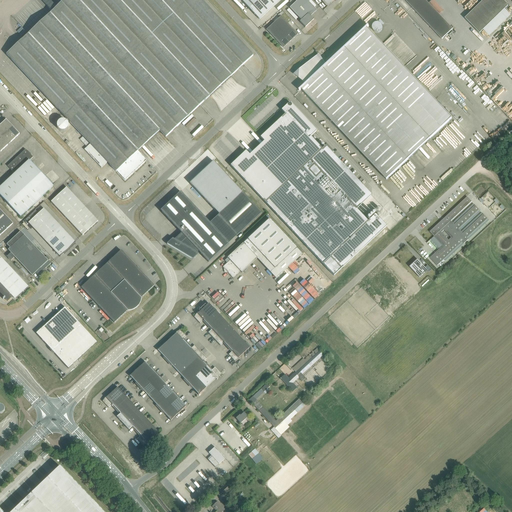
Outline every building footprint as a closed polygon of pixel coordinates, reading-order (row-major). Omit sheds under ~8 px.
[(64,0),(6,54),(60,112),(180,0),(64,0)] [(166,137),(180,123),(253,55),(201,0),(180,0),(60,112),(90,144),(84,150),(101,168),(107,162),(116,172),(117,171),(125,180),(146,160),(138,151),(159,131),(166,137)] [(280,0),(241,0),(259,20),(280,0)] [(300,21),(299,21),(305,27),(314,19),(312,18),(310,16),(317,11),(306,0),(297,0),(289,8),(301,20),(300,21)] [(453,29),(425,0),(404,0),(442,40),(453,29)] [(502,0),(484,0),(465,19),(480,34),(508,6),(502,0)] [(289,8),(287,11),(296,20),(298,18),(289,8)] [(266,30),(283,48),(298,34),(281,16),(266,30)] [(375,21),(370,27),(377,33),(382,27),(375,21)] [(304,67),(303,67),(304,68),(298,74),(307,83),(299,91),(300,91),(301,89),(386,180),(452,118),(367,28),(369,26),(368,26),(325,66),(317,56),(305,68),(304,67)] [(458,77),(463,72),(451,61),(446,66),(458,77)] [(280,112),(282,110),(285,114),(260,137),(264,141),(249,155),(245,151),(230,165),(334,276),(386,226),(375,214),(368,221),(356,209),(371,195),(325,146),(322,149),(310,137),(317,131),(290,103),(291,104),(290,104),(290,103),(289,104),(288,104),(289,103),(281,110),(279,112),(280,112)] [(6,119),(1,124),(7,132),(13,127),(6,119)] [(13,127),(7,132),(14,139),(19,134),(13,127)] [(2,136),(9,144),(14,139),(7,132),(2,136)] [(2,136),(0,138),(0,144),(4,148),(9,144),(2,136)] [(25,149),(7,166),(14,174),(0,187),(0,195),(20,217),(53,186),(29,161),(33,157),(25,149)] [(66,187),(51,202),(82,235),(98,221),(66,187)] [(180,192),(160,210),(160,211),(161,211),(181,233),(174,239),(172,238),(167,244),(168,245),(188,256),(193,259),(199,254),(197,253),(199,251),(208,262),(229,243),(228,243),(209,223),(192,204),(195,200),(186,190),(182,193),(181,192),(180,192)] [(242,193),(218,216),(237,236),(261,213),(242,193)] [(488,202),(488,201),(483,196),(480,200),(489,208),(492,205),(488,202)] [(457,207),(444,219),(431,231),(435,235),(434,237),(443,246),(430,258),(437,266),(462,242),(464,244),(468,240),(467,238),(488,219),(483,214),(463,233),(459,229),(479,210),(475,205),(454,225),(451,221),(472,202),(471,202),(467,197),(457,207)] [(0,235),(13,223),(0,209),(0,235)] [(44,209),(28,223),(60,256),(75,242),(44,209)] [(227,263),(223,267),(233,278),(237,275),(240,271),(242,273),(257,258),(261,254),(262,255),(274,268),(275,269),(275,268),(297,248),(269,219),(243,243),(228,258),(225,261),(227,263)] [(20,231),(6,244),(10,248),(8,250),(11,253),(15,257),(30,274),(32,276),(36,272),(37,273),(37,274),(39,275),(43,271),(45,269),(51,263),(48,261),(50,259),(47,256),(45,258),(38,250),(30,242),(34,238),(24,228),(20,231)] [(141,298),(154,286),(121,250),(81,288),(114,323),(128,310),(128,311),(129,311),(130,311),(131,310),(132,310),(133,310),(135,309),(136,308),(137,307),(138,306),(139,305),(139,304),(140,304),(140,303),(141,302),(141,301),(141,300),(141,299),(141,298)] [(13,296),(15,299),(28,286),(1,258),(0,256),(0,293),(4,298),(3,299),(4,298),(7,301),(13,296)] [(417,260),(409,267),(419,278),(427,270),(417,260)] [(219,314),(209,303),(199,312),(198,312),(198,311),(194,317),(196,320),(200,324),(200,323),(203,320),(204,320),(208,325),(219,314)] [(68,369),(73,364),(97,342),(65,307),(36,333),(68,369)] [(229,325),(219,314),(208,325),(212,329),(208,332),(214,339),(229,325)] [(224,342),(228,347),(239,336),(229,325),(214,339),(220,346),(221,346),(220,345),(224,342),(224,343),(224,342)] [(175,334),(165,343),(175,354),(187,344),(183,340),(186,336),(186,337),(186,336),(180,330),(174,333),(174,334),(174,333),(175,334)] [(249,348),(239,336),(228,347),(232,351),(229,354),(228,355),(235,361),(241,358),(241,357),(240,358),(239,357),(249,348)] [(158,350),(168,361),(175,354),(165,343),(157,350),(157,351),(158,350)] [(191,349),(187,344),(175,354),(186,365),(200,352),(194,345),(194,346),(191,349),(191,348),(191,349)] [(302,374),(323,355),(319,351),(288,379),(284,374),(280,379),(281,379),(293,391),(296,388),(292,383),(299,378),(302,381),(306,378),(302,374)] [(207,358),(200,352),(186,365),(196,376),(207,366),(203,362),(206,358),(206,359),(207,358)] [(186,365),(175,354),(168,361),(178,372),(186,365)] [(155,373),(146,363),(145,362),(137,369),(147,380),(155,373)] [(178,372),(188,383),(196,376),(186,365),(178,372)] [(216,380),(217,380),(221,374),(220,373),(215,367),(214,367),(215,368),(211,371),(211,370),(211,371),(207,366),(196,376),(206,388),(216,378),(217,379),(216,380)] [(130,376),(140,387),(147,380),(137,369),(129,376),(130,376)] [(147,380),(158,391),(165,384),(155,373),(147,380)] [(206,388),(196,376),(188,383),(198,394),(198,395),(206,388)] [(158,391),(147,380),(140,387),(150,398),(158,391)] [(249,400),(274,427),(275,428),(303,403),(299,399),(276,420),(258,401),(256,399),(263,392),(267,389),(270,386),(267,383),(249,400)] [(175,395),(165,384),(158,391),(168,402),(175,395)] [(127,399),(118,388),(117,387),(107,397),(106,396),(107,395),(106,395),(102,401),(108,408),(109,408),(108,408),(112,404),(112,405),(116,409),(127,399)] [(150,398),(160,409),(168,402),(158,391),(150,398)] [(185,406),(175,395),(168,402),(178,413),(186,406),(185,406)] [(127,399),(116,409),(120,413),(120,414),(117,417),(117,416),(116,417),(123,423),(137,410),(127,399)] [(178,413),(168,402),(160,409),(170,420),(170,421),(178,413)] [(148,421),(137,410),(123,423),(129,430),(132,427),(136,431),(148,421)] [(236,418),(240,423),(248,417),(244,412),(240,416),(240,415),(236,418)] [(137,439),(140,443),(143,445),(149,442),(148,441),(158,432),(148,421),(136,431),(140,435),(141,436),(137,439)] [(225,458),(215,447),(209,453),(212,456),(208,460),(215,467),(225,458)] [(255,448),(248,454),(256,464),(263,459),(255,448)] [(0,511),(103,511),(60,466),(58,468),(21,502),(11,511),(2,511),(0,509),(0,511)] [(224,485),(219,490),(224,495),(229,490),(224,485)] [(222,511),(225,509),(217,502),(212,506),(217,511),(215,511),(222,511)]
